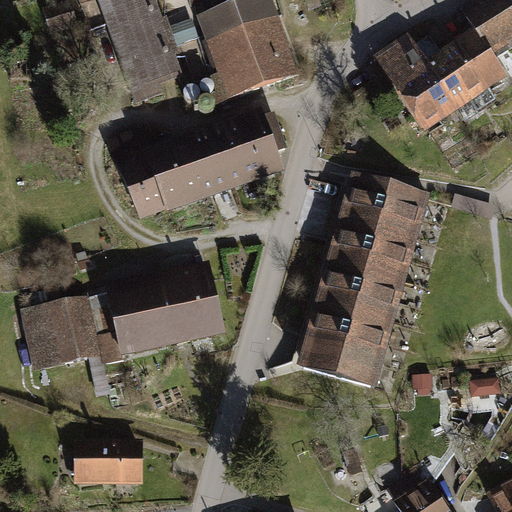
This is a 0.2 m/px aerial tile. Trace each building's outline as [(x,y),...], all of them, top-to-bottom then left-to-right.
[(103,0),(139,102),(162,94),(156,77),(177,70),(152,0),(103,0)] [(287,79),(258,0),(206,0),(220,40),(205,45),(213,67),(229,61),(233,73),(213,80),(221,103),(287,79)] [(484,33),(460,49),(487,89),(489,88),(505,77),(494,60),(511,47),(511,4),(509,0),(505,0),(475,21),(484,33)] [(71,1),(53,7),(60,31),(78,25),(71,1)] [(211,20),(201,24),(207,39),(217,35),(211,20)] [(431,39),(415,49),(456,109),(469,100),(478,112),(497,100),(489,88),(487,89),(460,49),(445,59),(431,39)] [(415,49),(409,41),(379,61),(426,130),(456,109),(415,49)] [(286,149),(274,118),(265,122),(263,119),(184,149),(182,143),(174,146),(176,151),(148,161),(138,135),(109,146),(141,218),(281,167),(276,153),(286,149)] [(429,199),(353,177),(347,200),(423,221),(429,199)] [(497,206),(455,195),(451,209),(493,220),(497,206)] [(423,221),(347,200),(341,221),(417,242),(423,221)] [(417,242),(341,221),(335,241),(411,263),(417,242)] [(411,263),(335,241),(329,262),(405,284),(411,263)] [(405,284),(329,262),(323,283),(400,304),(405,284)] [(112,310),(103,312),(109,338),(102,339),(108,366),(125,362),(123,352),(222,330),(210,278),(184,284),(182,277),(175,279),(176,285),(110,300),(112,310)] [(400,304),(323,283),(317,304),(394,325),(400,304)] [(80,302),(27,313),(40,371),(92,360),(80,302)] [(394,325),(317,304),(312,325),(388,346),(394,325)] [(388,346),(312,325),(306,346),(382,367),(388,346)] [(382,367),(306,346),(300,368),(376,389),(382,367)] [(432,376),(414,377),(415,389),(432,389),(432,376)] [(499,380),(471,383),(473,398),(501,394),(499,380)] [(140,482),(140,446),(85,446),(85,482),(140,482)] [(356,450),(345,453),(352,476),(363,472),(356,450)] [(387,491),(402,511),(444,511),(415,471),(387,491)] [(511,511),(511,490),(507,493),(504,487),(489,496),(497,511),(511,511)]
